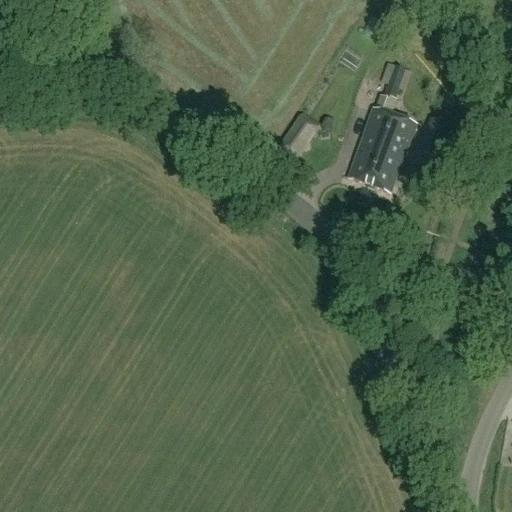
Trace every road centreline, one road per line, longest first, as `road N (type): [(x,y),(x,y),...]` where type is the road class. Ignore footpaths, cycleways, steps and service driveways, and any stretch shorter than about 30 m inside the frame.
road 1 (unclassified): [(450,511),(349,277),(315,231),(285,195),(191,130),(100,87)]
road 2 (unclassified): [(464,511),(474,458),(511,364)]
